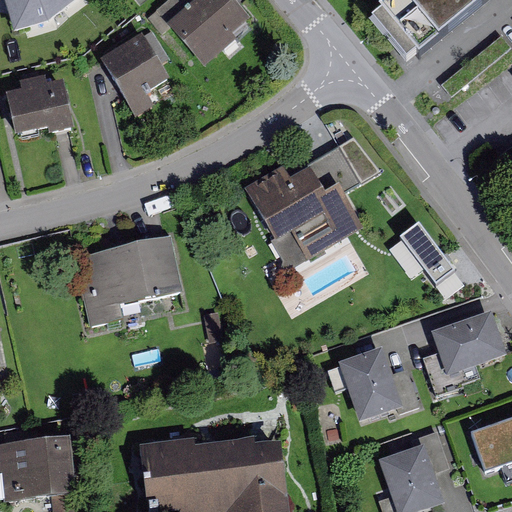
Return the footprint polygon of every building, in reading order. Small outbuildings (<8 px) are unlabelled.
[(4,0),(14,31),(49,21),(76,0),(4,0)] [(248,22),(229,0),(182,0),(156,22),(193,67),(248,22)] [(427,59),(430,62),(505,0),(405,0),(390,13),(392,16),(383,24),(418,67),(427,59)] [(463,69),(442,82),(451,97),(511,57),(511,50),(501,33),(458,61),(463,69)] [(168,88),(139,38),(101,60),(131,110),(168,88)] [(14,134),(48,127),(49,133),(73,129),(63,81),(48,85),(46,75),(18,81),(20,90),(6,93),(14,134)] [(357,174),(336,138),(242,193),(286,269),(365,224),(341,183),(357,174)] [(165,230),(71,243),(82,324),(136,316),(132,287),(172,281),(165,230)] [(511,348),(500,313),(439,334),(447,354),(455,378),(511,358),(511,348)] [(347,364),(367,424),(404,411),(411,409),(399,376),(390,349),(347,364)] [(447,354),(430,360),(441,392),(457,386),(455,378),(447,354)] [(399,376),(411,409),(404,411),(406,416),(429,408),(416,370),(399,376)] [(511,422),(481,433),(495,473),(508,468),(511,478),(511,422)] [(254,429),(136,443),(144,511),(285,511),(278,447),(256,450),(254,429)] [(432,446),(442,475),(458,470),(444,433),(422,441),(425,449),(432,446)] [(70,436),(0,441),(0,501),(75,496),(70,436)] [(433,511),(453,505),(442,475),(432,446),(425,449),(387,462),(400,498),(404,511),(433,511)] [(404,511),(400,498),(385,503),(388,511),(404,511)]
